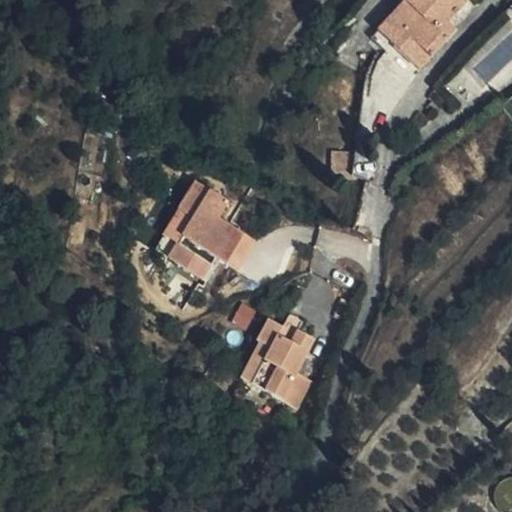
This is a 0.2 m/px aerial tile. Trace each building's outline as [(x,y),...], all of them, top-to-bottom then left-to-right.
[(436,35),(442,29),(468,5),(463,0),(407,0),(406,1),(367,38),(381,54),(388,48),(413,72),(444,43),(436,35)] [(450,37),(442,29),(436,35),(444,43),(450,37)] [(352,155),(319,154),(318,184),(351,186),(352,155)] [(218,262),(237,234),(209,214),(219,197),(185,177),(163,211),(178,221),(155,252),(191,278),(207,254),(218,262)] [(178,221),(163,211),(142,244),(155,252),(178,221)] [(247,241),(237,234),(218,262),(227,269),(247,241)] [(244,303),(234,322),(247,329),(257,310),(244,303)] [(288,312),(281,327),(297,336),(301,330),(305,321),(288,312)] [(297,336),(281,327),(268,320),(256,342),(259,344),(267,348),(250,381),(299,408),(314,379),(296,369),(314,337),(301,330),(297,336)] [(267,348),(259,344),(241,377),(250,381),(267,348)]
